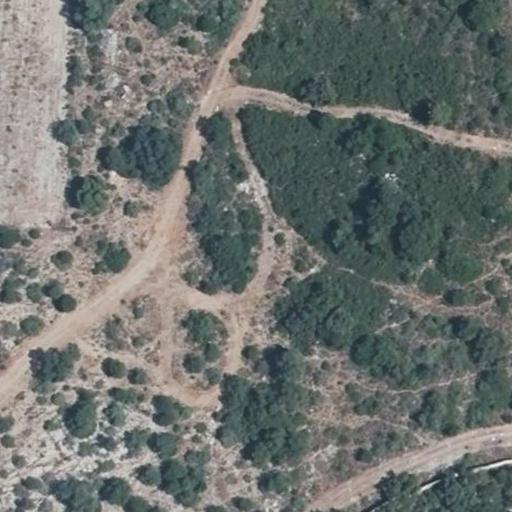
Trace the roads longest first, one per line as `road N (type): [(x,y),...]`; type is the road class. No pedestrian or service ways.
road 1 (track): [(511,148),(269,95),(210,101),(152,256),(0,392)]
road 2 (track): [(323,511),(401,464),(478,433),(511,429)]
